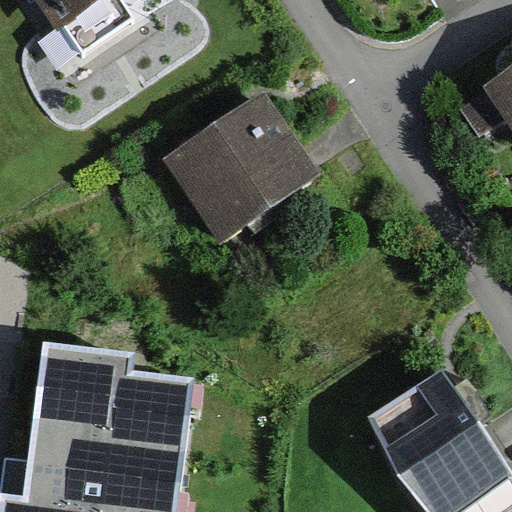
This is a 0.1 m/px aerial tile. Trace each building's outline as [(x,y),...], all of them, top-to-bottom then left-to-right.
[(16,0),(54,62),(145,8),(161,5),(169,0),(16,0)] [(511,67),(452,108),(472,137),(482,131),(511,173),(511,172),(511,67)] [(313,182),(264,107),(174,167),(223,241),(313,182)] [(131,367),(45,356),(23,511),(18,511),(5,510),(4,511),(177,511),(194,394),(128,385),(131,367)] [(511,511),(511,491),(442,384),(374,429),(401,489),(421,511),(511,511)]
